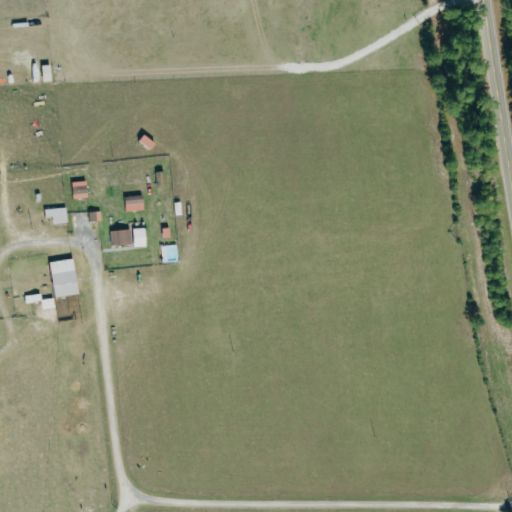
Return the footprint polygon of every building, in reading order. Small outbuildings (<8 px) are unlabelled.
[(123,196),(123,211),(142,210),(142,195),(123,196)] [(43,210),(44,217),(51,216),(52,225),(66,223),(65,207),(43,210)] [(99,211),(87,213),(88,222),(100,220),(99,211)] [(169,237),(168,227),(160,228),(161,238),(169,237)] [(132,247),(146,246),(146,229),(109,230),(109,245),(131,244),(132,247)] [(53,298),(77,293),(71,258),(46,263),(53,298)]
